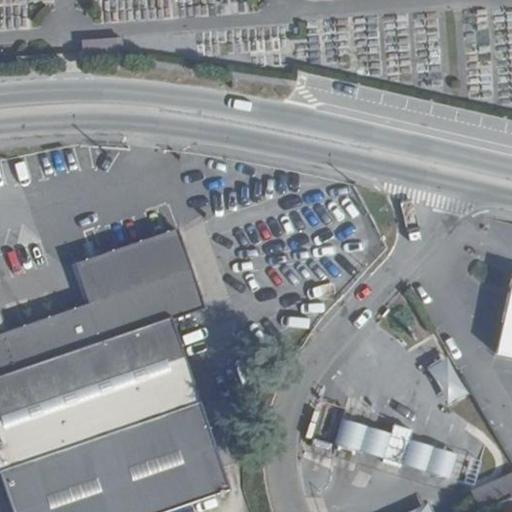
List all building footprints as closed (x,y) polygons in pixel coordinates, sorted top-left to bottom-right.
[(175,329),(211,318),(182,238),(172,242),(79,271),(91,309),(0,338),(0,486),(8,511),(186,511),(230,498),(175,329)] [(511,285),(507,284),(489,359),(511,363),(511,285)] [(448,362),(426,374),(448,414),(470,401),(448,362)] [(382,466),(391,437),(325,417),(317,446),(382,466)] [(391,437),(382,466),(401,471),(409,442),(411,435),(393,430),(391,437)] [(457,456),(409,442),(401,471),(449,485),(457,456)] [(449,511),(496,511),(511,504),(511,483),(473,503),(467,492),(445,504),(449,511)]
